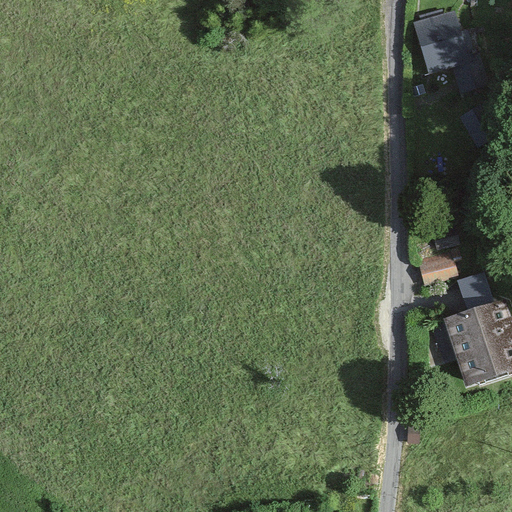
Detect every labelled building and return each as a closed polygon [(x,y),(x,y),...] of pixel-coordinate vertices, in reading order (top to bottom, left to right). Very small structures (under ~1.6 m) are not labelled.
[(454,10),(413,21),(425,69),(467,58),(454,10)] [(475,60),(452,67),(459,91),(482,84),(475,60)] [(485,104),(462,117),(477,144),(500,131),(485,104)] [(455,226),(433,230),(437,249),(458,245),(455,226)] [(452,259),(419,268),(423,285),(456,276),(452,259)] [(511,336),(500,300),(442,319),(462,382),(511,366),(511,336)]
